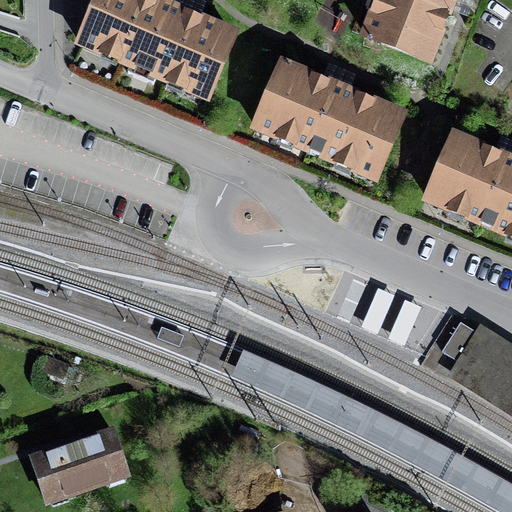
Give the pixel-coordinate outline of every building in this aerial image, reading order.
[(234,40),(132,0),(103,0),(83,52),(142,75),(209,102),(234,40)] [(458,0),(381,0),(365,39),(396,52),(431,66),(458,0)] [(511,0),(490,0),(490,1),(506,12),(511,5),(511,0)] [(400,120),(286,69),(258,132),(314,157),(371,183),(400,120)] [(511,164),(450,138),(424,199),(486,227),(511,237),(511,164)] [(511,411),(511,354),(479,333),(478,335),(476,333),(460,323),(441,352),(457,362),(460,364),(453,374),(511,411)] [(511,346),(480,326),(476,333),(478,335),(479,333),(511,354),(511,346)] [(460,364),(457,362),(446,379),(511,420),(511,411),(453,374),(460,364)] [(511,511),(511,487),(499,479),(417,438),(404,460),(448,485),(485,504),(497,511),(511,511)] [(47,503),(125,478),(113,441),(35,466),(47,503)] [(221,469),(216,479),(214,490),(216,501),(222,511),(223,511),(270,511),(274,508),(279,498),(280,487),(277,476),(271,467),(262,460),(251,457),(240,457),(230,462),(221,469)]
